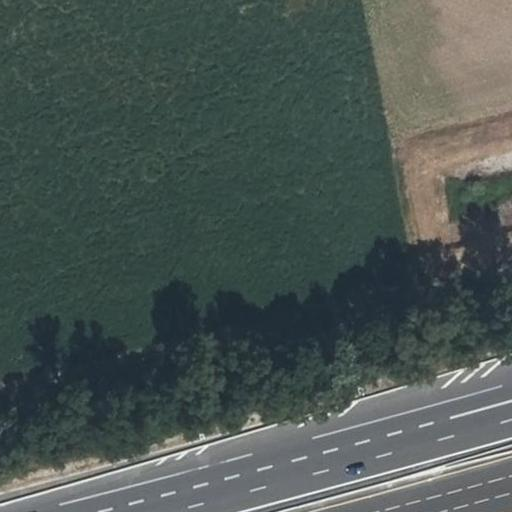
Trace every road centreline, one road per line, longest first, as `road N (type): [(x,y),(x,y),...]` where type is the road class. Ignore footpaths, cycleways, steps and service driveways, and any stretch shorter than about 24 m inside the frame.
road 1 (motorway): [(511,393),(307,465)]
road 2 (motorway): [(511,416),(307,465)]
road 3 (motorway): [(307,465),(123,511)]
